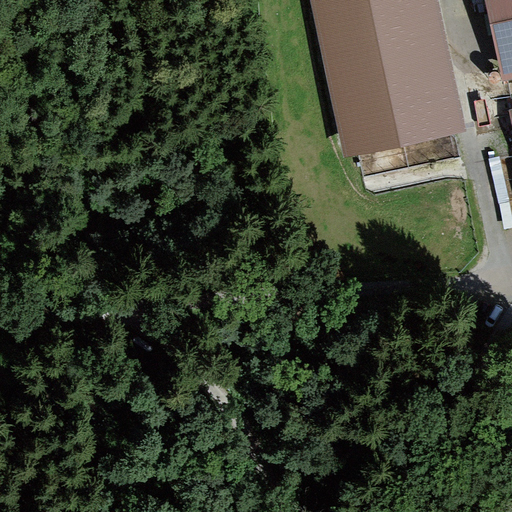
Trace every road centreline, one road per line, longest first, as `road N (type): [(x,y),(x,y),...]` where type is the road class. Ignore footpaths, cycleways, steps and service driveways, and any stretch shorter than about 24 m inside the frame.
road 1 (track): [(288,511),(255,444),(167,338),(153,308),(0,320)]
road 2 (track): [(153,308),(503,281)]
